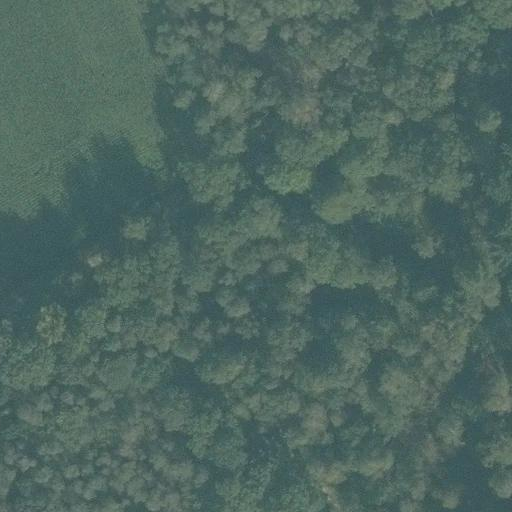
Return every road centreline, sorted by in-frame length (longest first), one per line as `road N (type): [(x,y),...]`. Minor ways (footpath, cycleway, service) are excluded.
road 1 (track): [(0,321),(257,160),(511,72)]
road 2 (track): [(338,511),(264,410),(102,257)]
road 3 (track): [(179,0),(257,160)]
